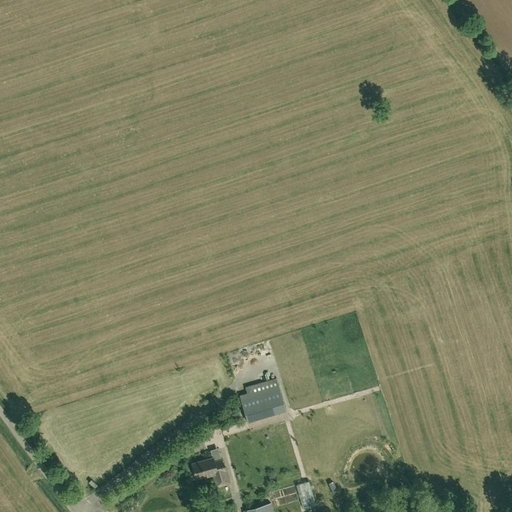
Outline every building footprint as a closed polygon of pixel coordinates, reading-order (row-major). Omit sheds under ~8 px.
[(341,397),(345,396),(328,332),(277,345),(286,380),(318,371),(320,378),(333,374),(335,381),(337,390),(339,390),(341,397)] [(415,368),(431,363),(428,353),(418,356),(420,361),(414,363),(415,368)] [(279,378),(247,386),(249,393),(243,395),(247,413),(264,409),(266,417),(287,411),(279,378)] [(309,393),(300,393),(301,407),(312,406),(312,404),(322,404),(321,394),(309,395),(309,393)] [(302,431),(266,441),(274,472),(310,462),(302,431)] [(260,436),(230,443),(239,482),(264,476),(257,445),(262,443),(260,436)] [(310,442),(324,494),(372,482),(360,437),(356,439),(358,444),(352,446),(352,447),(342,450),(341,445),(334,447),(332,439),(330,440),(329,437),(310,442)] [(217,472),(214,462),(213,458),(192,464),(196,479),(213,474),(217,472)] [(217,472),(213,474),(217,486),(230,482),(226,467),(223,467),(221,459),(214,462),(217,472)] [(272,502),(271,503),(247,509),(247,511),(302,511),(301,508),(316,504),(309,481),(270,493),(272,502)]
